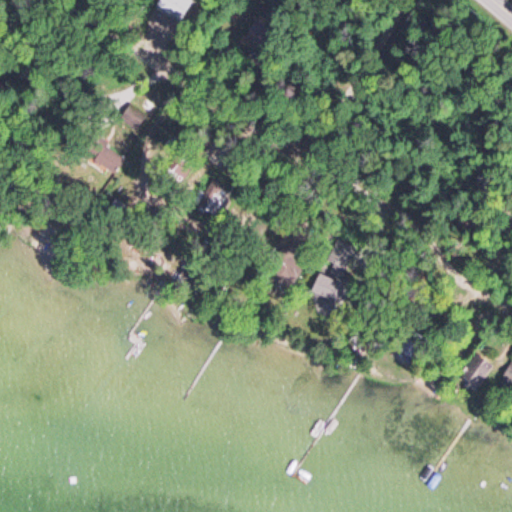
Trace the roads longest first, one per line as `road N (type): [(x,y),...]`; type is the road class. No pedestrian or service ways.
road 1 (residential): [(72,0),(296,153)]
road 2 (residential): [(397,0),(296,153)]
road 3 (residential): [(400,217),(443,263),(503,287)]
road 4 (residential): [(296,153),(400,217)]
